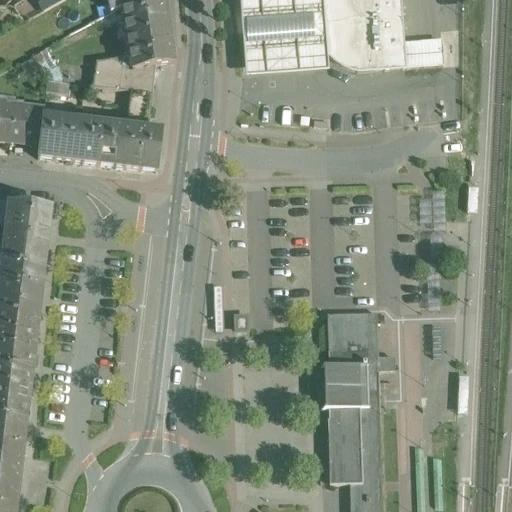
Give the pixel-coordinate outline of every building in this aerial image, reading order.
[(63,0),(35,0),(43,14),(64,2),(63,0)] [(113,0),(107,2),(110,14),(121,8),(128,4),(149,0),(113,0)] [(162,0),(149,0),(128,4),(121,8),(129,60),(131,72),(155,68),(173,65),(162,0)] [(238,0),(244,80),(328,74),(321,0),(238,0)] [(399,0),(322,0),(322,1),(319,8),(317,14),(316,19),(316,22),(315,27),(316,32),(316,35),(317,39),(318,42),(320,46),(323,53),(328,59),(331,62),(335,65),(338,68),(341,69),(346,72),(351,73),(357,75),(405,72),(403,46),(399,0)] [(441,43),(403,46),(405,72),(443,69),(441,43)] [(129,60),(95,64),(92,90),(129,94),(151,97),(155,68),(131,72),(129,60)] [(68,86),(46,84),(45,96),(67,99),(68,86)] [(125,129),(102,126),(97,168),(156,175),(161,134),(147,132),(151,97),(129,94),(125,129)] [(5,106),(0,105),(0,144),(8,146),(13,110),(5,109),(5,106)] [(43,114),(13,110),(8,146),(38,149),(42,119),(43,119),(43,114)] [(43,119),(42,119),(38,149),(37,161),(97,168),(102,126),(43,119)] [(327,124),(314,123),(313,130),(327,131),(327,124)] [(50,211),(8,206),(8,207),(0,205),(0,246),(4,247),(1,266),(6,266),(43,271),(50,211)] [(43,271),(6,266),(0,318),(37,322),(43,271)] [(0,318),(0,317),(0,369),(31,373),(37,322),(0,318)] [(376,317),(327,319),(327,320),(328,320),(329,369),(318,370),(318,372),(324,371),(324,401),(325,411),(319,411),(320,413),(328,413),(328,424),(327,424),(329,489),(349,488),(349,511),(381,511),(379,404),(378,375),(394,375),(394,361),(378,361),(376,317)] [(31,373),(0,369),(0,421),(25,424),(31,373)] [(14,511),(25,424),(0,421),(0,511),(14,511)]
